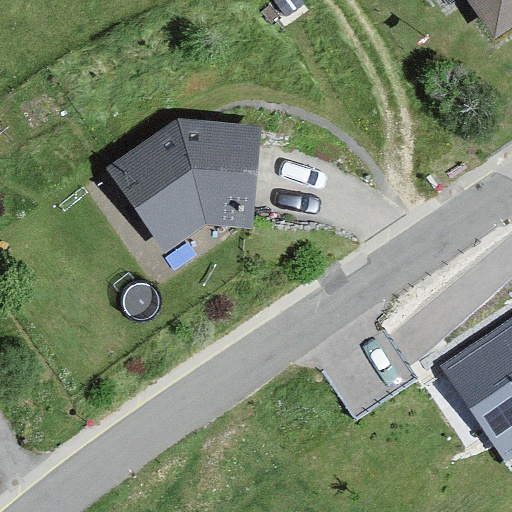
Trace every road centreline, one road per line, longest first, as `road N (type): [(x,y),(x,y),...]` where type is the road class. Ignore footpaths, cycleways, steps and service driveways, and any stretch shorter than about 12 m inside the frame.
road 1 (unclassified): [(511,191),(227,379),(50,511)]
road 2 (track): [(165,511),(227,379)]
